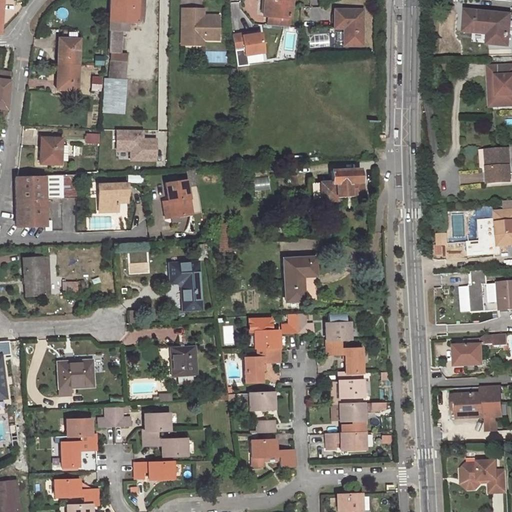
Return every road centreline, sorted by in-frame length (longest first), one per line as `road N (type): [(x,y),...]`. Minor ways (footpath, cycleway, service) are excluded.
road 1 (secondary): [(427,477),(409,177),(411,0)]
road 2 (unclassified): [(0,199),(22,47),(17,37)]
road 3 (residential): [(174,511),(190,504),(267,503),(306,482)]
road 4 (residential): [(306,482),(427,477)]
